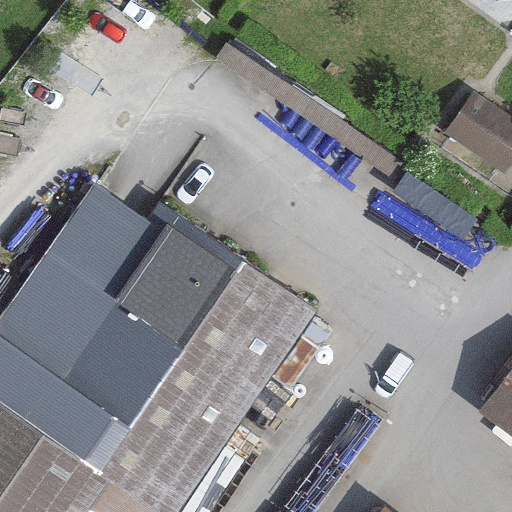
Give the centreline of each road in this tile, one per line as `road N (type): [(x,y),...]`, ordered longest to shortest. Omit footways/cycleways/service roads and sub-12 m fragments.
road 1 (unknown): [(225,142),(436,301),(491,307)]
road 2 (residential): [(511,279),(343,511)]
